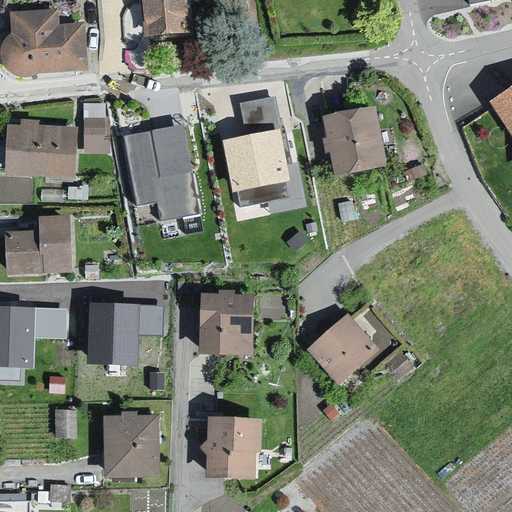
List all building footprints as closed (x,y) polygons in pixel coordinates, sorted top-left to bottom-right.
[(188,0),(145,0),(148,37),(191,33),(188,0)] [(17,40),(12,44),(7,52),(6,59),(7,68),(13,74),(19,79),(30,80),(39,76),(87,72),(85,28),(61,29),(59,14),(16,17),(17,40)] [(511,93),(496,104),(511,127),(511,93)] [(279,117),(275,95),(240,102),(246,132),(222,136),(231,189),(237,188),(240,206),(268,201),(270,212),(307,206),(298,159),(293,160),(285,116),(279,117)] [(103,102),(83,102),(85,151),(109,152),(103,102)] [(339,172),(382,163),(372,112),(348,117),(329,121),(338,170),(339,172)] [(21,125),(8,124),(5,170),(71,175),(75,127),(36,124),(36,120),(22,119),(21,125)] [(185,122),(124,132),(135,203),(156,200),(159,218),(199,211),(185,122)] [(418,150),(408,154),(412,163),(422,158),(418,150)] [(40,229),(6,231),(7,269),(70,267),(66,215),(40,215),(40,229)] [(249,338),(251,292),(202,290),(199,347),(243,349),(244,338),(249,338)] [(140,305),(91,303),(88,362),(137,365),(140,305)] [(35,308),(0,306),(0,365),(32,367),(35,308)] [(347,313),(307,347),(336,381),(376,347),(347,313)] [(75,409),(56,409),(56,436),(75,436),(75,409)] [(122,414),(103,414),(104,475),(156,474),(156,414),(137,414),(137,409),(121,409),(122,414)] [(262,415),(207,413),(205,449),(206,449),(205,476),(253,478),(255,450),(261,451),(262,415)]
